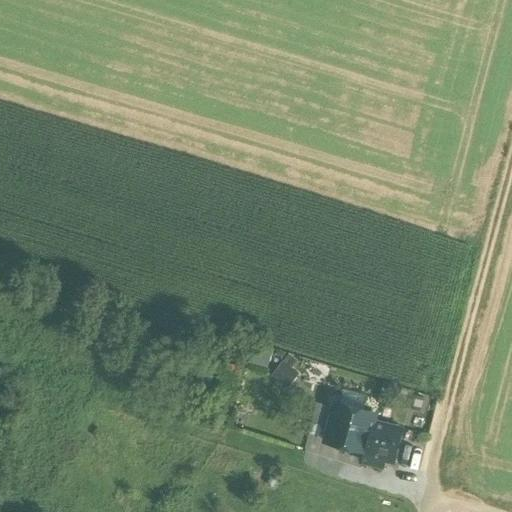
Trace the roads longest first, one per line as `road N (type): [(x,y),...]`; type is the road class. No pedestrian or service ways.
road 1 (track): [(0,372),(179,437),(420,493)]
road 2 (track): [(511,188),(421,488)]
